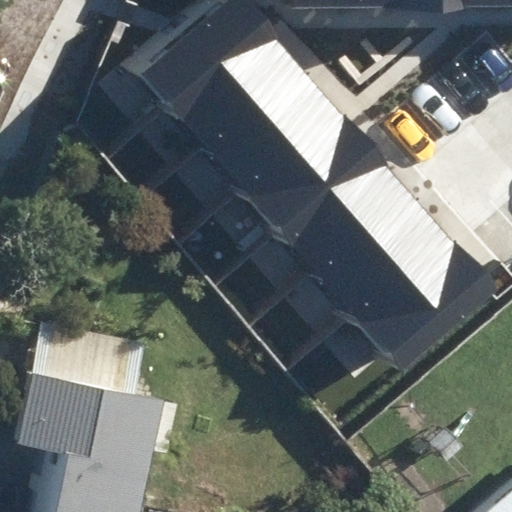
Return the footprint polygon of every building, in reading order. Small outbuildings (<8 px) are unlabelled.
[(165,106),(262,22),(242,0),(195,0),(125,61),(165,106)] [(262,22),(165,106),(203,150),(300,65),(262,22)] [(300,65),(203,150),(242,194),(339,109),(300,65)] [(339,109),(242,194),(279,236),(376,152),(339,109)] [(376,152),(279,236),(314,276),(411,191),(376,152)] [(411,191),(314,276),(350,317),(447,232),(411,191)] [(482,272),(447,232),(350,317),(385,357),(482,272)] [(137,511),(162,399),(143,396),(152,355),(67,337),(58,380),(33,375),(19,441),(55,449),(41,511),(137,511)] [(511,511),(511,490),(485,511),(511,511)]
